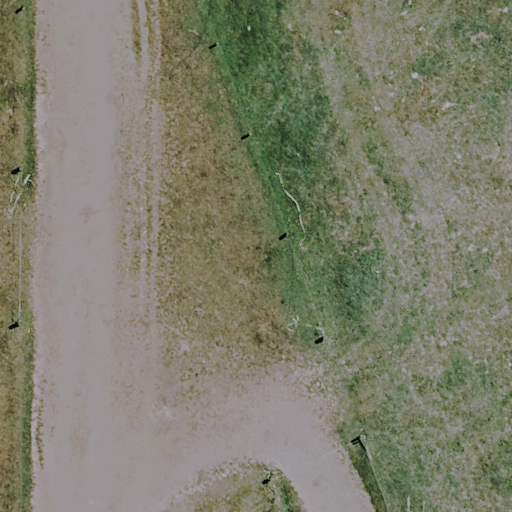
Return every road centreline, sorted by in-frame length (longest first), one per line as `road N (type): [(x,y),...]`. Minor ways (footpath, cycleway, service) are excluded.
road 1 (track): [(82,511),(125,0)]
road 2 (track): [(84,503),(263,448),(293,511)]
